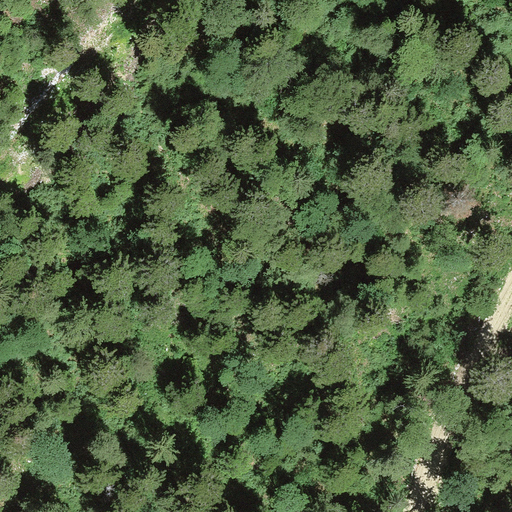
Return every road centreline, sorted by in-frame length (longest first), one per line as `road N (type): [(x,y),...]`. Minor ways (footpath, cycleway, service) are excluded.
road 1 (track): [(414,511),(452,407),(511,299)]
road 2 (track): [(0,173),(148,0)]
